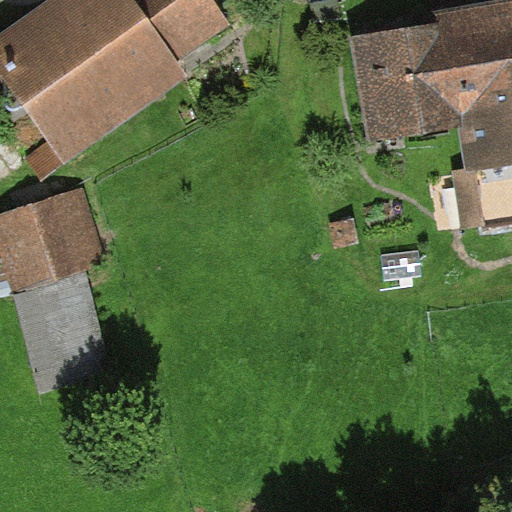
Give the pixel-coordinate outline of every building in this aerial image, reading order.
[(206,40),(242,16),(230,0),(49,0),(0,33),(0,34),(14,55),(0,64),(0,120),(43,185),(222,64),(206,40)] [(511,182),(511,6),(460,14),(463,30),(377,44),(393,139),(477,124),(490,186),(511,182)] [(485,169),(464,173),(475,226),(496,222),(485,169)] [(111,268),(90,194),(0,218),(0,231),(17,294),(111,268)] [(106,283),(32,303),(56,391),(130,371),(106,283)]
